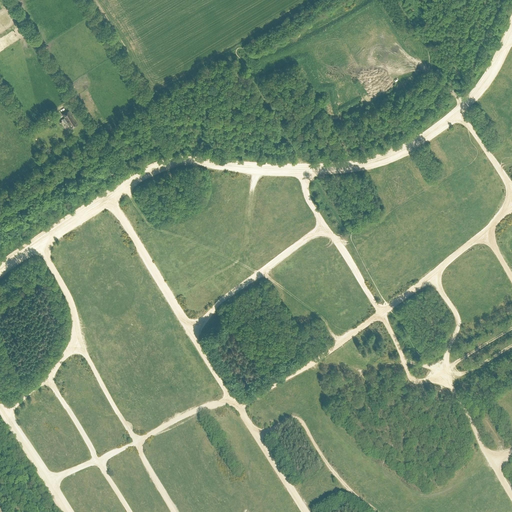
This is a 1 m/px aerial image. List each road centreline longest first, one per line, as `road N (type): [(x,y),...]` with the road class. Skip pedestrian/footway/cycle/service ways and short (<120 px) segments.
road 1 (track): [(0,268),(152,168),(178,160),(287,169),(363,164),(415,143),(456,113)]
road 2 (track): [(304,511),(108,197)]
road 3 (track): [(484,232),(322,356),(237,405)]
road 4 (track): [(324,225),(410,377),(459,374),(511,345)]
road 5 (track): [(339,343),(319,314),(272,280),(150,226),(124,185)]
road 6 (track): [(511,497),(446,376),(458,323),(431,274)]
road 7 (track): [(189,329),(324,225),(308,199),(304,169)]
road 8 (track): [(4,412),(75,343),(69,299),(37,243)]
road 9 (track): [(49,482),(231,397)]
road 10 (track): [(75,343),(173,511)]
road 11 (track): [(376,511),(333,472),(299,420),(258,438)]
road 12 (track): [(6,0),(93,135)]
road 13 (track): [(47,377),(129,511)]
road 14 (track): [(66,511),(0,405)]
road 15 (track): [(402,357),(445,368),(511,328)]
